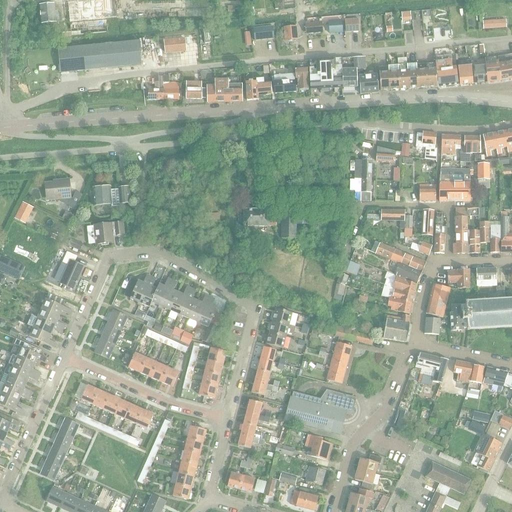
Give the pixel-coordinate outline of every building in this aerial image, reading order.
[(54,4),(40,6),(42,24),(58,22),(57,11),(54,11),(54,4)] [(346,20),(346,32),(359,32),(358,19),(346,20)] [(505,20),(483,22),(484,29),(506,28),(505,20)] [(342,21),(328,22),(329,34),(343,33),(342,21)] [(306,24),(306,34),(323,33),(322,23),(306,24)] [(284,27),(285,40),(298,39),(297,26),(284,27)] [(225,28),(225,39),(237,38),(237,34),(246,33),(245,27),(225,28)] [(273,27),(253,29),(254,41),(274,39),(273,27)] [(184,39),(164,41),(165,47),(166,53),(186,51),(184,39)] [(58,49),(60,73),(140,65),(137,41),(58,49)] [(511,54),(497,57),(498,64),(499,81),(511,79),(511,54)] [(357,59),(358,70),(361,95),(379,93),(378,75),(363,76),(362,70),(366,69),(365,57),(357,58),(357,59)] [(486,83),(499,81),(498,64),(497,57),(496,58),(484,58),(484,60),(486,83)] [(341,58),(309,60),(309,62),(310,90),(343,88),(341,58)] [(357,70),(358,70),(357,59),(357,58),(349,59),(341,58),(343,88),(358,87),(357,70)] [(459,68),(458,68),(459,86),(472,84),(470,60),(459,61),(459,68)] [(472,65),(474,84),(486,83),(484,60),(476,61),(476,64),(472,65)] [(436,62),(436,63),(438,87),(458,86),(456,67),(452,67),(450,61),(436,62)] [(428,88),(438,87),(436,63),(426,64),(428,88)] [(419,89),(428,88),(426,64),(417,65),(419,89)] [(407,65),(398,66),(400,90),(409,89),(407,65)] [(409,89),(419,89),(417,65),(407,65),(409,89)] [(390,91),(400,90),(398,66),(389,67),(390,91)] [(381,91),(390,91),(389,67),(379,67),(381,91)] [(299,90),(309,89),(307,69),(294,70),(295,80),(297,80),(297,83),(298,83),(299,90)] [(281,76),(282,76),(281,75),(279,75),(279,76),(274,77),(275,94),(283,94),(281,76)] [(281,76),(283,94),(295,93),(294,75),(282,76),(281,76)] [(168,76),(162,76),(162,77),(163,84),(163,90),(163,100),(179,100),(179,84),(179,83),(169,83),(168,76)] [(155,90),(148,90),(148,100),(163,100),(163,90),(163,84),(162,77),(154,77),(155,90)] [(257,82),(258,96),(272,94),(271,82),(264,83),(264,78),(256,79),(256,82),(257,82)] [(119,81),(120,95),(143,92),(144,92),(143,79),(119,81)] [(258,100),(258,96),(257,82),(256,82),(256,79),(245,80),(247,101),(258,100)] [(242,85),(228,85),(228,81),(214,81),(214,87),(207,87),(207,103),(243,102),(242,85)] [(186,82),(186,99),(202,99),(202,82),(186,82)] [(501,149),(507,147),(504,132),(499,133),(493,134),(496,149),(497,155),(502,154),(501,149)] [(415,145),(415,146),(426,147),(425,160),(436,161),(436,155),(437,149),(434,149),(434,147),(436,134),(423,133),(417,133),(415,145)] [(490,151),(496,149),(493,134),(488,135),(483,136),(486,157),(491,156),(490,151)] [(455,145),(460,146),(461,136),(442,136),(441,154),(455,155),(455,145)] [(480,154),(479,137),(464,137),(464,147),(460,147),(460,162),(469,162),(469,156),(469,154),(480,154)] [(376,162),(394,162),(395,156),(395,151),(377,147),(376,162)] [(356,180),(371,181),(372,162),(356,161),(356,180)] [(477,189),(489,189),(489,165),(478,165),(477,178),(471,178),(471,176),(470,169),(440,169),(440,176),(439,184),(439,202),(471,202),(471,188),(477,188),(477,189)] [(75,192),(72,199),(70,198),(68,180),(59,181),(59,183),(45,184),(46,199),(51,198),(51,200),(59,199),(60,202),(69,206),(68,207),(75,210),(82,195),(75,192)] [(371,201),(371,181),(356,180),(356,193),(361,193),(361,201),(371,201)] [(419,186),(420,202),(435,202),(435,190),(436,185),(419,186)] [(110,187),(93,188),(94,206),(111,205),(111,207),(120,206),(120,204),(130,203),(129,187),(119,188),(119,191),(110,191),(110,187)] [(85,209),(86,217),(95,216),(95,208),(85,209)] [(467,225),(467,217),(467,209),(455,209),(456,233),(465,233),(465,225),(467,225)] [(479,209),(479,216),(480,223),(480,231),(480,243),(489,243),(489,223),(482,223),(482,218),(484,218),(484,209),(479,209)] [(269,227),(276,228),(277,214),(269,214),(269,211),(243,210),(243,227),(250,227),(250,232),(259,233),(259,227),(269,228),(269,227)] [(381,221),(405,221),(405,210),(381,210),(381,221)] [(62,218),(71,222),(74,215),(66,211),(62,218)] [(422,236),(432,236),(433,212),(423,211),(422,236)] [(501,220),(501,254),(511,253),(511,234),(508,234),(508,218),(507,218),(507,213),(501,213),(501,220)] [(404,230),(412,231),(413,215),(406,215),(405,228),(404,228),(404,230)] [(282,240),(296,240),(296,218),(282,218),(282,240)] [(94,226),(95,245),(114,243),(113,236),(124,235),(123,223),(94,226)] [(434,253),(444,254),(445,235),(446,227),(441,227),(442,226),(435,225),(434,253)] [(467,245),(467,243),(467,232),(467,225),(465,225),(465,233),(456,233),(456,244),(456,245),(467,245)] [(490,254),(500,254),(500,225),(491,225),(490,254)] [(469,243),(467,243),(467,245),(467,254),(469,254),(479,254),(479,243),(479,231),(469,231),(469,243)] [(68,246),(80,251),(83,245),(71,240),(68,246)] [(412,243),(410,248),(413,249),(419,252),(429,256),(429,253),(432,246),(422,242),(421,246),(412,243)] [(392,261),(422,273),(426,263),(383,245),(383,244),(380,243),(375,254),(392,261)] [(456,245),(456,244),(453,244),(453,254),(467,254),(467,245),(456,245)] [(60,284),(74,291),(84,268),(75,263),(77,257),(67,253),(55,279),(61,282),(60,284)] [(0,256),(0,271),(19,280),(25,267),(0,256)] [(352,273),(356,275),(358,268),(354,267),(355,264),(345,261),(342,271),(351,274),(352,273)] [(392,261),(390,265),(399,268),(396,276),(417,285),(422,273),(392,261)] [(476,286),(477,288),(496,287),(496,269),(475,270),(476,286)] [(458,290),(469,289),(469,281),(469,270),(457,270),(457,272),(447,273),(447,284),(457,284),(458,290)] [(417,285),(396,276),(387,272),(385,278),(388,280),(386,285),(396,290),(414,294),(417,285)] [(345,286),(348,276),(340,273),(336,283),(345,286)] [(132,279),(124,295),(130,298),(129,300),(137,303),(136,305),(138,306),(151,278),(146,276),(143,284),(138,282),(132,279)] [(157,290),(156,290),(152,288),(156,280),(151,278),(138,306),(140,307),(141,305),(149,308),(151,303),(157,290)] [(160,309),(172,281),(167,279),(163,287),(159,285),(156,290),(157,290),(151,303),(158,306),(158,308),(160,309)] [(170,312),(178,294),(173,291),(176,283),(172,281),(160,309),(161,310),(162,308),(170,312)] [(384,284),(381,296),(390,298),(389,298),(392,299),(412,303),(414,294),(396,290),(386,285),(384,284)] [(426,314),(442,319),(450,290),(433,285),(426,314)] [(170,312),(168,317),(175,320),(177,317),(178,318),(191,289),(186,288),(183,296),(178,294),(170,312)] [(189,320),(197,302),(192,300),(195,291),(191,289),(178,318),(180,318),(181,316),(189,320)] [(505,300),(504,291),(496,292),(496,294),(488,294),(488,301),(505,300)] [(46,300),(41,310),(59,317),(61,312),(69,316),(71,312),(62,307),(65,301),(49,294),(46,300)] [(197,326),(210,298),(205,296),(202,304),(197,302),(189,320),(197,323),(196,325),(197,326)] [(210,298),(197,326),(199,327),(200,325),(208,328),(216,310),(211,308),(214,300),(210,298)] [(411,303),(392,299),(389,298),(387,306),(391,308),(390,311),(410,314),(411,303)] [(484,301),(486,329),(511,327),(511,299),(505,300),(488,301),(484,301)] [(467,331),(486,329),(484,301),(465,302),(465,305),(451,306),(451,313),(450,313),(451,332),(464,331),(463,329),(467,329),(467,331)] [(56,322),(59,317),(41,310),(38,318),(32,315),(32,316),(63,330),(65,326),(56,322)] [(273,321),(288,326),(291,314),(276,310),(273,321)] [(107,325),(121,332),(128,318),(113,311),(107,325)] [(405,343),(410,323),(410,316),(402,315),(401,318),(387,316),(383,339),(405,343)] [(61,335),(63,330),(32,316),(28,325),(33,327),(33,328),(50,336),(52,331),(61,335)] [(147,326),(152,328),(155,320),(149,317),(147,322),(148,322),(147,326)] [(424,335),(438,336),(439,320),(425,319),(424,335)] [(285,337),(288,326),(273,321),(269,333),(285,337)] [(203,340),(209,343),(217,327),(210,324),(203,340)] [(115,346),(121,332),(107,325),(100,339),(115,346)] [(338,325),(335,336),(353,341),(354,342),(370,346),(373,338),(373,336),(358,332),(358,330),(338,325)] [(48,341),(50,336),(33,328),(29,338),(54,349),(56,345),(48,341)] [(171,336),(180,341),(183,333),(174,329),(171,336)] [(152,343),(157,334),(148,330),(145,335),(150,337),(148,341),(152,343)] [(290,331),(289,339),(298,340),(299,333),(290,331)] [(282,349),(285,337),(269,333),(266,345),(282,349)] [(165,345),(168,339),(157,334),(152,343),(153,343),(155,339),(163,343),(165,345)] [(108,360),(115,346),(100,339),(94,353),(108,360)] [(176,349),(179,343),(168,339),(165,345),(165,346),(168,345),(176,349)] [(45,364),(47,360),(38,357),(40,352),(16,341),(14,345),(21,349),(18,357),(13,354),(12,356),(34,366),(37,360),(45,364)] [(190,357),(197,358),(197,357),(200,358),(201,354),(198,353),(200,348),(209,350),(210,347),(194,342),(190,357)] [(179,343),(176,349),(186,353),(188,348),(179,343)] [(333,356),(348,360),(352,348),(336,343),(333,356)] [(260,360),(273,363),(276,352),(263,348),(260,360)] [(207,361),(223,364),(226,353),(210,349),(207,361)] [(139,374),(145,359),(134,354),(128,369),(139,374)] [(431,382),(441,385),(448,361),(419,354),(415,368),(421,370),(420,375),(432,378),(431,382)] [(32,371),(34,366),(12,356),(8,364),(13,366),(13,367),(38,379),(40,375),(32,371)] [(345,373),(348,360),(333,356),(330,369),(345,373)] [(194,370),(197,358),(190,357),(187,368),(194,370)] [(150,379),(156,364),(145,359),(139,374),(150,379)] [(270,374),(273,363),(260,360),(257,371),(270,374)] [(220,376),(223,364),(207,361),(205,372),(220,376)] [(469,382),(472,365),(456,362),(453,373),(458,374),(456,381),(469,384),(469,382)] [(161,383),(167,369),(156,364),(150,379),(161,383)] [(8,365),(4,375),(26,385),(28,379),(37,383),(38,379),(13,367),(8,365)] [(472,365),(469,382),(481,385),(484,368),(472,365)] [(191,381),(194,370),(187,368),(184,380),(191,381)] [(503,386),(508,374),(508,373),(506,372),(487,368),(484,378),(491,381),(490,385),(502,388),(503,386)] [(167,369),(161,383),(172,388),(178,374),(167,369)] [(341,385),(345,373),(330,369),(326,381),(341,385)] [(267,385),(270,374),(257,371),(255,382),(267,385)] [(218,388),(220,376),(205,372),(202,384),(218,388)] [(511,376),(508,374),(503,386),(511,389),(511,397),(511,400),(510,402),(511,402),(511,376)] [(4,375),(0,382),(0,384),(30,398),(32,394),(23,390),(26,385),(4,375)] [(188,391),(191,381),(184,380),(182,389),(188,391)] [(92,405),(98,391),(87,386),(88,385),(80,382),(73,397),(81,400),(81,401),(92,405)] [(278,388),(273,387),(267,385),(255,382),(252,393),(264,396),(266,389),(277,392),(278,388)] [(0,384),(0,395),(17,403),(20,398),(28,402),(30,398),(0,384)] [(215,400),(218,388),(202,384),(199,396),(215,400)] [(103,410),(109,396),(98,391),(92,405),(103,410)] [(355,408),(354,407),(356,398),(327,391),(320,400),(293,393),(292,397),(291,396),(284,421),(340,435),(346,413),(349,414),(352,415),(354,415),(356,413),(356,412),(356,410),(355,408)] [(466,397),(478,399),(479,393),(467,391),(466,397)] [(15,408),(17,403),(0,395),(0,406),(21,417),(23,412),(15,408)] [(114,415),(120,401),(109,396),(103,410),(114,415)] [(125,420),(131,406),(120,401),(114,415),(125,420)] [(247,412),(259,415),(262,404),(250,401),(247,412)] [(136,425),(142,411),(131,406),(125,420),(136,425)] [(142,411),(136,425),(147,430),(153,416),(142,411)] [(396,427),(404,429),(409,414),(401,411),(396,427)] [(281,421),(270,418),(265,417),(259,415),(247,412),(244,424),(256,427),(258,420),(280,426),(281,421)] [(501,427),(509,431),(511,425),(511,418),(496,412),(491,422),(501,427)] [(84,423),(87,417),(78,413),(75,419),(84,423)] [(482,414),(480,421),(487,423),(489,416),(482,414)] [(95,428),(98,422),(87,417),(84,423),(95,428)] [(59,433),(73,440),(79,426),(65,419),(59,433)] [(0,432),(6,435),(8,430),(17,433),(19,429),(0,420),(0,432)] [(161,428),(161,429),(166,432),(167,431),(171,422),(165,420),(161,428)] [(484,432),(495,438),(501,427),(490,421),(484,432)] [(106,433),(109,427),(98,422),(95,428),(106,433)] [(188,439),(203,443),(206,431),(196,428),(197,424),(192,422),(188,439)] [(468,422),(465,427),(469,429),(481,435),(485,427),(472,422),(471,423),(468,422)] [(255,432),(256,427),(244,424),(241,435),(264,441),(266,435),(255,432)] [(117,437),(120,432),(109,427),(106,433),(117,437)] [(157,437),(157,438),(162,441),(163,440),(166,432),(161,429),(157,437)] [(4,440),(6,435),(0,432),(0,443),(10,448),(12,444),(4,440)] [(128,442),(131,437),(120,432),(117,437),(128,442)] [(67,453),(73,440),(59,433),(53,447),(67,453)] [(263,446),(264,441),(241,435),(238,446),(251,450),(252,443),(263,446)] [(310,457),(327,462),(332,445),(319,442),(320,437),(316,436),(310,457)] [(474,458),(471,464),(477,467),(488,472),(502,444),(485,436),(474,458)] [(131,437),(128,442),(137,446),(140,441),(131,437)] [(200,454),(203,443),(188,439),(185,450),(200,454)] [(155,442),(151,451),(157,453),(161,444),(155,442)] [(0,448),(8,452),(10,448),(0,443),(0,448)] [(275,452),(292,457),(294,450),(278,445),(275,452)] [(60,467),(67,453),(53,447),(46,461),(60,467)] [(197,466),(200,454),(185,450),(182,462),(197,466)] [(151,451),(147,460),(153,463),(157,453),(151,451)] [(245,468),(248,455),(248,458),(241,456),(240,460),(241,461),(240,467),(245,468)] [(248,455),(245,468),(250,470),(253,456),(248,455)] [(357,469),(375,474),(377,464),(380,465),(381,458),(369,455),(368,461),(360,459),(357,469)] [(54,481),(60,467),(46,461),(40,475),(54,481)] [(194,478),(197,466),(182,462),(179,474),(194,478)] [(450,489),(464,495),(471,480),(432,463),(425,477),(439,484),(436,492),(435,492),(426,511),(438,511),(441,508),(444,510),(443,511),(460,511),(458,510),(461,503),(446,496),(450,489)] [(147,475),(151,466),(145,464),(141,472),(147,475)] [(78,474),(86,477),(89,470),(82,466),(78,474)] [(305,482),(321,486),(325,471),(309,467),(305,482)] [(372,485),(375,474),(357,469),(354,480),(362,482),(361,488),(372,491),(374,485),(372,485)] [(152,477),(147,475),(141,472),(137,482),(143,484),(145,479),(150,482),(152,477)] [(191,489),(194,478),(179,474),(176,485),(191,489)] [(239,491),(243,477),(231,474),(227,487),(239,491)] [(279,480),(295,485),(297,479),(281,474),(279,480)] [(243,477),(239,491),(251,494),(255,480),(243,477)] [(266,496),(272,497),(275,482),(269,481),(266,496)] [(188,501),(191,489),(176,485),(173,497),(188,501)] [(59,509),(66,495),(52,489),(45,503),(59,509)] [(348,504),(365,509),(368,499),(370,500),(372,493),(360,490),(359,496),(351,494),(348,504)] [(300,493),(294,491),(291,505),(296,506),(314,511),(318,498),(300,493)] [(65,511),(74,511),(80,501),(66,495),(59,509),(65,511)] [(145,510),(150,511),(162,511),(166,502),(152,496),(145,510)] [(91,511),(94,508),(80,501),(74,511),(91,511)]
